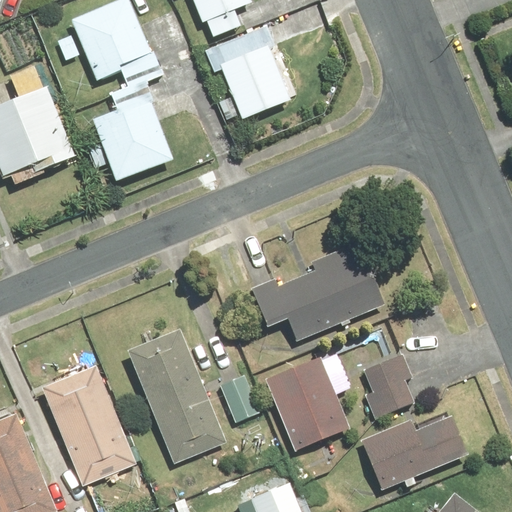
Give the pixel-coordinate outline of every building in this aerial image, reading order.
[(128,0),(127,0),(70,23),(95,86),(154,62),(128,0)] [(250,0),(189,0),(202,27),(253,5),(250,0)] [(266,30),(204,55),(213,77),(220,74),(241,124),(289,105),(279,79),(285,77),(266,30)] [(47,93),(0,110),(0,177),(1,181),(10,178),(14,189),(75,166),(47,93)] [(150,104),(92,125),(115,187),(173,166),(150,104)] [(286,324),(295,345),(382,309),(356,246),(310,265),(314,274),(278,289),(274,282),(250,292),(267,332),(286,324)] [(179,332),(126,354),(173,468),(226,446),(179,332)] [(399,357),(363,371),(371,392),(365,395),(374,420),(417,403),(399,357)] [(319,360),(264,382),(294,455),(349,433),(319,360)] [(95,370),(42,392),(83,491),(136,469),(95,370)] [(247,376),(221,385),(236,425),(262,415),(247,376)] [(54,511),(16,418),(0,424),(0,511),(54,511)] [(410,424),(361,444),(381,493),(467,458),(451,419),(414,435),(410,424)] [(301,511),(290,484),(252,501),(257,511),(301,511)] [(471,511),(450,495),(436,511),(471,511)]
